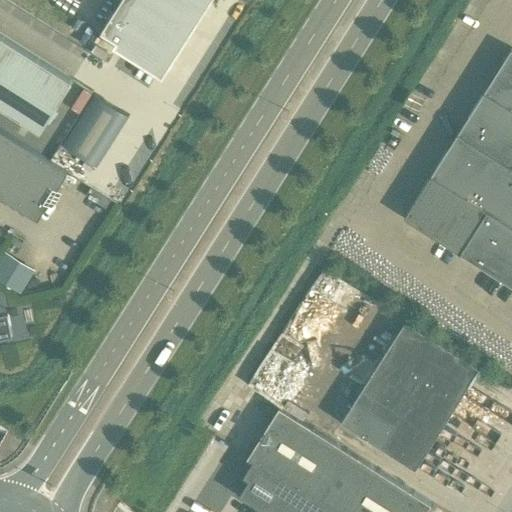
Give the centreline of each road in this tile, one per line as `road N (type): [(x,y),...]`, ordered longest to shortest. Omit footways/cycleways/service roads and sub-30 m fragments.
road 1 (primary): [(59,511),(381,0)]
road 2 (primary): [(334,0),(12,502)]
